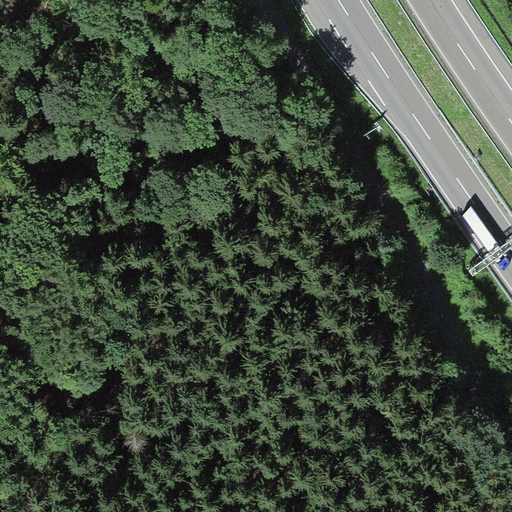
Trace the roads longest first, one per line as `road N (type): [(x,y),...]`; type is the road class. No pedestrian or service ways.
road 1 (motorway): [(339,0),(511,251)]
road 2 (motorway): [(511,121),(431,0)]
